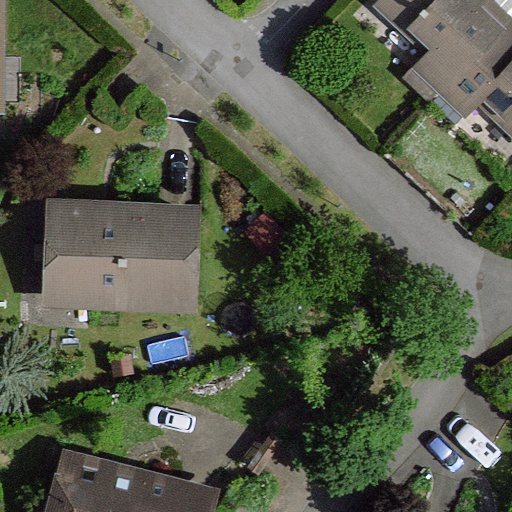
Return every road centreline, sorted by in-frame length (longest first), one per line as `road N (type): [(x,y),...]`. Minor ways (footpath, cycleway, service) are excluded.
road 1 (residential): [(242,68),(503,306)]
road 2 (residential): [(503,306),(327,511)]
